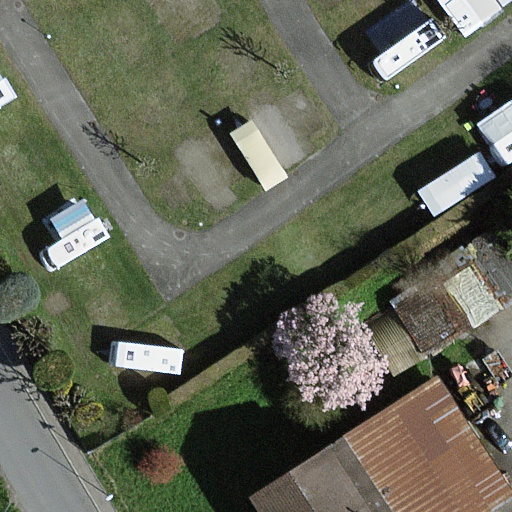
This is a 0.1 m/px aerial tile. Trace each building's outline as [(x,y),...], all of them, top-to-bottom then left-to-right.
[(156,0),(180,39),(228,11),(220,0),(156,0)] [(457,0),(462,13),(495,0),(457,0)] [(379,37),(396,61),(433,36),(416,12),(379,37)] [(320,146),(309,123),(329,113),(313,78),(239,113),(266,171),(320,146)] [(511,88),(475,113),(506,160),(511,155),(511,88)] [(222,111),(179,138),(219,200),(261,173),(222,111)] [(414,157),(445,199),(491,166),(460,124),(414,157)] [(82,188),(35,221),(66,264),(113,231),(82,188)] [(423,339),(505,304),(485,255),(402,290),(423,339)] [(136,379),(200,351),(180,303),(115,330),(136,379)] [(481,511),(511,493),(437,381),(346,440),(393,511),(481,511)] [(256,498),(265,511),(393,511),(346,440),(256,498)]
